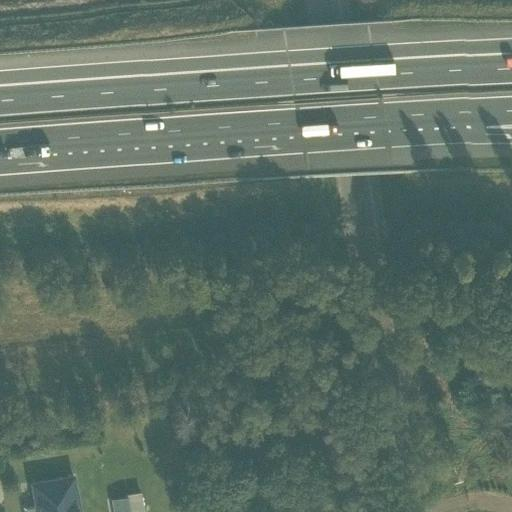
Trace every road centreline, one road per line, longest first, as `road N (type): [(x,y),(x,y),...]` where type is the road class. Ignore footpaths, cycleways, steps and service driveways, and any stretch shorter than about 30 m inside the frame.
road 1 (unclassified): [(405,511),(320,0)]
road 2 (motorway): [(511,68),(0,100)]
road 3 (motorway): [(0,146),(488,113)]
